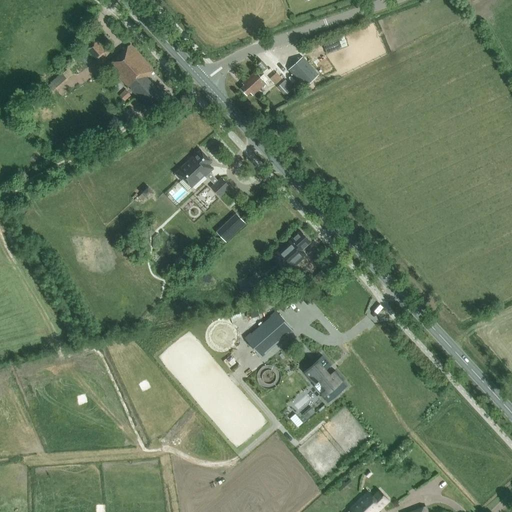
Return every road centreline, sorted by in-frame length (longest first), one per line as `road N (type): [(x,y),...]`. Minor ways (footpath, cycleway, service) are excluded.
road 1 (primary): [(511,415),(199,75)]
road 2 (track): [(0,196),(126,127),(183,84)]
road 3 (unclassified): [(199,75),(393,0)]
